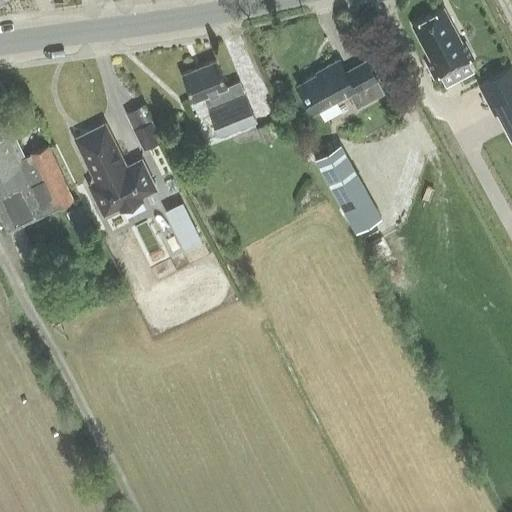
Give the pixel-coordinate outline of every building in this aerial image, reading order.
[(425,62),(433,77),(473,57),(465,41),(461,43),(443,7),(411,24),(430,59),(425,62)] [(227,85),(216,59),(183,73),(194,99),(205,95),(221,135),(257,120),(241,80),(227,85)] [(316,73),(301,82),(317,110),(349,93),(356,107),(383,92),(367,65),(357,70),(355,67),(345,73),(337,59),(323,67),(325,70),(317,75),(316,73)] [(511,70),(510,68),(479,84),(494,113),(498,112),(511,139),(511,70)] [(161,140),(143,104),(125,113),(142,149),(161,140)] [(0,215),(7,231),(72,201),(47,145),(29,153),(23,156),(16,142),(12,144),(0,118),(0,215)] [(140,196),(155,188),(141,160),(126,168),(104,124),(76,138),(95,175),(93,176),(91,183),(92,185),(91,185),(105,213),(120,206),(121,208),(141,198),(140,196)] [(256,129),(261,143),(272,138),(266,125),(256,129)] [(339,144),(314,158),(324,175),(349,161),(339,144)] [(93,228),(82,204),(66,211),(77,235),(93,228)]
